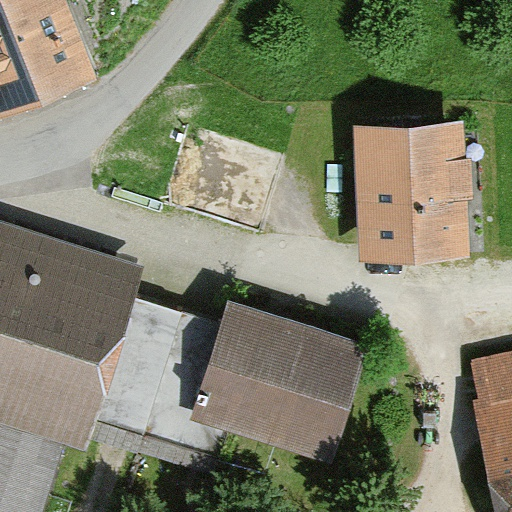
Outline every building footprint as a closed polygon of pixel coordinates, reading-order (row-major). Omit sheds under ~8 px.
[(0,0),(0,78),(10,103),(116,62),(92,0),(0,0)] [(475,112),(366,118),(373,257),(482,252),(475,112)] [(154,270),(0,222),(0,511),(46,511),(69,440),(98,449),(154,270)] [(388,339),(244,294),(207,413),(351,458),(388,339)] [(511,356),(483,363),(511,496),(511,356)]
